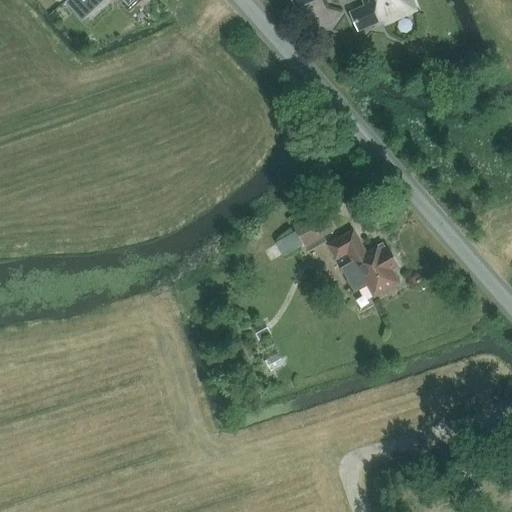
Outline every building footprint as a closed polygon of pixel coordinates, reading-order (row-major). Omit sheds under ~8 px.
[(104,0),(66,0),(65,1),(83,20),(104,0)] [(291,0),(295,8),(315,0),(291,0)] [(415,12),(410,0),(361,0),(365,7),(349,13),(357,31),(382,20),(384,25),(415,12)] [(87,39),(80,44),(85,51),(92,46),(87,39)] [(469,67),(454,73),(458,81),(472,75),(469,67)] [(305,247),(334,231),(323,212),(295,227),(305,247)] [(352,263),(341,268),(354,292),(366,285),(373,298),(399,284),(392,271),(399,267),(389,248),(381,253),(378,248),(367,254),(355,231),(328,245),(336,260),(347,254),(352,263)] [(287,260),(306,249),(297,235),(278,246),(287,260)] [(272,334),(264,321),(252,328),(259,341),(272,334)]
